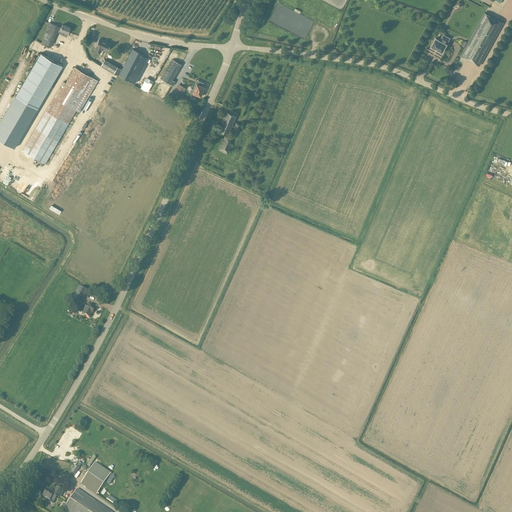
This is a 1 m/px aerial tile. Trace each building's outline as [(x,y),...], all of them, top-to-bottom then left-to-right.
[(461,55),(479,65),(503,23),(485,13),(461,55)] [(41,43),(51,47),(57,33),(59,27),(60,26),(49,22),(41,43)] [(61,27),(59,27),(57,33),(67,37),(66,38),(72,40),(74,34),(69,33),(70,28),(62,24),(61,27)] [(450,38),(444,35),(440,40),(436,38),(431,46),(442,52),(450,38)] [(97,46),(95,50),(101,52),(100,51),(101,48),(108,50),(111,43),(99,39),(97,46)] [(116,74),(119,75),(135,84),(148,58),(145,57),(146,55),(133,48),(122,69),(119,68),(116,74)] [(40,53),(15,96),(37,109),(62,66),(40,53)] [(114,73),(117,67),(104,59),(101,65),(114,73)] [(458,62),(450,75),(455,78),(463,65),(458,62)] [(63,81),(22,150),(45,164),(76,110),(79,112),(98,81),(75,67),(66,83),(63,81)] [(145,80),(141,88),(148,92),(152,84),(145,80)] [(189,92),(200,96),(201,96),(201,95),(202,94),(202,93),(204,87),(202,86),(203,83),(198,81),(197,84),(196,83),(194,89),(191,88),(189,92)] [(172,95),(179,99),(185,89),(179,85),(172,95)] [(225,111),(218,130),(228,134),(236,116),(225,111)] [(236,123),(230,136),(235,138),(241,125),(236,123)] [(218,150),(219,150),(219,151),(220,151),(227,154),(233,140),(233,139),(227,136),(226,137),(224,136),(219,147),(220,147),(219,150),(218,150)] [(14,173),(8,185),(17,189),(22,177),(14,173)] [(79,286),(73,298),(82,302),(87,290),(79,286)] [(84,311),(82,315),(89,318),(91,314),(92,314),(95,308),(87,304),(84,310),(84,311)] [(90,466),(96,457),(93,456),(87,464),(87,465),(89,467),(90,466)] [(95,463),(80,484),(96,495),(111,474),(95,463)] [(154,469),(161,472),(163,468),(156,464),(154,469)] [(106,483),(109,485),(114,477),(111,475),(106,483)] [(47,489),(43,496),(49,500),(48,501),(52,504),(58,495),(60,496),(63,491),(57,487),(54,491),(51,489),(50,491),(47,489)] [(64,503),(60,508),(66,511),(110,511),(77,489),(66,505),(64,503)] [(106,499),(115,505),(117,502),(108,495),(106,499)]
